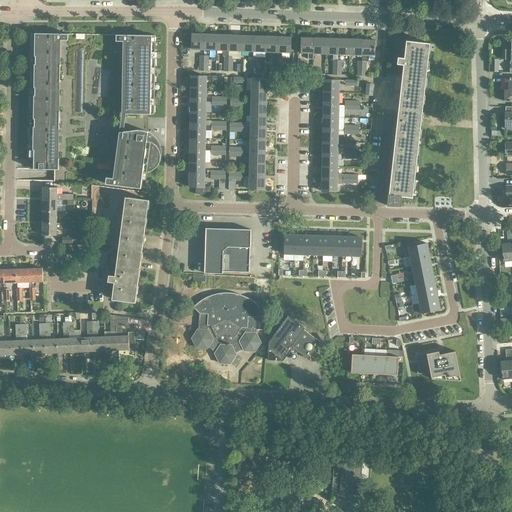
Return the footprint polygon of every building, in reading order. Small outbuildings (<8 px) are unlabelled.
[(34,169),(54,170),(55,170),(57,41),(68,41),(68,34),(35,34),(35,41),(31,40),(29,159),(34,159),(34,169)] [(192,49),(204,50),(205,35),(192,34),(192,49)] [(155,36),(116,35),(116,42),(124,42),(127,42),(126,114),(154,115),(155,36)] [(217,35),(205,35),(204,50),(216,50),(217,35)] [(217,35),(216,50),(229,51),(229,35),(217,35)] [(242,36),(229,35),(229,51),(241,51),(242,36)] [(241,51),(254,52),(254,36),(242,36),(241,51)] [(266,37),(254,36),(254,52),(266,52),(266,37)] [(279,37),(266,37),(266,52),(278,52),(279,37)] [(278,52),(291,53),(291,38),(279,37),(278,52)] [(313,60),(313,54),(314,38),(301,38),(301,53),(308,54),(308,59),(313,60)] [(313,54),(325,54),(326,39),(314,38),(313,54)] [(338,39),(326,39),(325,54),(333,54),(333,60),(338,61),(338,55),(338,39)] [(351,40),(338,39),(338,55),(350,55),(351,40)] [(350,55),(362,55),(363,40),(351,40),(350,55)] [(375,41),(363,40),(362,55),(362,62),(366,62),(368,62),(369,56),(375,56),(375,41)] [(413,198),(430,44),(409,42),(393,194),(388,193),(387,204),(401,206),(402,196),(413,198)] [(333,60),(333,67),(337,67),(337,69),(341,69),(342,61),(338,61),(333,60)] [(362,68),(362,70),(366,70),(366,62),(362,62),(358,61),(358,68),(362,68)] [(337,69),(337,67),(333,67),(333,75),(341,76),(341,69),(337,69)] [(366,76),(366,70),(362,70),(362,68),(358,68),(358,76),(366,76)] [(312,69),(305,69),(305,77),(313,77),(313,73),(312,73),(312,69)] [(320,69),(312,69),(312,73),(313,73),(313,77),(320,77),(320,69)] [(206,76),(191,76),(191,88),(206,88),(206,76)] [(251,90),(266,90),(267,78),(252,78),(251,90)] [(324,80),(324,92),(339,92),(339,80),(324,80)] [(206,88),(191,88),(191,101),(206,101),(206,88)] [(266,103),(266,90),(251,90),(251,103),(266,103)] [(339,92),(324,92),(324,105),(339,105),(339,92)] [(206,101),(191,101),(191,113),(206,113),(206,108),(212,108),(212,105),(212,102),(206,102),(206,101)] [(266,103),(251,103),(251,115),(266,115),(266,103)] [(339,105),(324,105),(324,117),(339,117),(339,105)] [(206,113),(191,113),(190,125),(205,125),(206,113)] [(511,113),(505,113),(505,116),(503,116),(503,124),(505,124),(505,126),(507,126),(507,129),(511,129),(511,113)] [(266,115),(251,115),(251,127),(266,127),(266,115)] [(339,117),(324,117),(323,129),(338,130),(339,117)] [(205,125),(190,125),(190,138),(205,138),(205,131),(211,131),(211,130),(211,126),(205,125)] [(265,140),(266,127),(251,127),(250,140),(265,140)] [(323,129),(323,142),(338,142),(338,130),(323,129)] [(106,178),(105,184),(141,189),(143,174),(146,173),(150,173),(153,171),(156,169),(158,166),(159,163),(160,160),(160,156),(160,153),(158,149),(156,147),(153,144),(150,143),(147,142),(148,132),(145,131),(143,131),(140,130),(137,130),(127,131),(123,132),(122,139),(117,179),(114,179),(106,178)] [(205,138),(190,138),(190,150),(205,150),(205,138)] [(265,140),(250,140),(250,152),(265,152),(265,140)] [(338,142),(323,142),(323,154),(338,154),(338,142)] [(505,154),(505,156),(511,156),(511,142),(505,143),(505,145),(502,145),(502,155),(505,154)] [(205,150),(190,150),(190,162),(205,163),(205,150)] [(265,152),(250,152),(250,164),(265,165),(265,152)] [(338,154),(323,154),(323,166),(338,167),(338,154)] [(205,163),(190,162),(190,175),(205,175),(205,163)] [(265,165),(250,164),(250,177),(265,177),(265,165)] [(323,166),(322,179),(337,179),(338,167),(323,166)] [(205,175),(190,175),(189,187),(196,187),(196,194),(211,194),(211,187),(204,187),(205,175)] [(265,189),(265,177),(250,177),(249,189),(265,189)] [(337,179),(322,179),(322,191),(337,191),(337,179)] [(43,187),(43,199),(57,199),(57,200),(73,200),(73,194),(57,194),(57,188),(43,187)] [(115,300),(135,303),(148,200),(128,198),(115,300)] [(43,199),(43,211),(56,211),(57,205),(73,205),(73,200),(57,200),(57,199),(43,199)] [(43,211),(42,223),(56,223),(56,211),(43,211)] [(62,229),(72,229),(72,224),(61,224),(56,224),(56,223),(42,223),(42,235),(56,235),(56,230),(62,230),(62,229)] [(223,272),(249,272),(250,248),(251,230),(206,228),(205,273),(223,274),(223,272)] [(511,231),(507,232),(508,244),(502,244),(503,262),(511,260),(511,231)] [(284,254),(294,255),(294,236),(284,236),(284,254)] [(304,236),(294,236),(294,255),(303,255),(304,236)] [(313,255),(314,237),(304,236),(303,255),(313,255)] [(323,255),(323,237),(314,237),(313,255),(323,255)] [(323,255),(333,256),(333,237),(323,237),(323,255)] [(343,238),(333,237),(333,256),(342,256),(343,238)] [(342,256),(352,256),(353,238),(343,238),(342,256)] [(362,238),(353,238),(352,256),(362,257),(362,238)] [(408,247),(410,256),(428,253),(426,243),(408,247)] [(430,262),(428,253),(410,256),(412,266),(430,262)] [(412,266),(414,275),(432,272),(430,262),(412,266)] [(35,288),(35,282),(43,281),(42,268),(29,269),(30,282),(29,282),(30,300),(35,300),(34,288),(35,288)] [(16,269),(3,270),(4,283),(17,283),(16,269)] [(29,269),(16,269),(17,283),(29,282),(30,282),(29,269)] [(434,281),(432,272),(414,275),(416,285),(434,281)] [(416,285),(417,295),(436,291),(434,281),(416,285)] [(417,295),(419,304),(438,301),(436,291),(417,295)] [(185,338),(184,361),(205,363),(205,367),(217,368),(217,363),(229,364),(229,368),(242,369),(242,365),(255,366),(256,346),(210,344),(212,306),(221,306),(222,295),(193,293),(192,304),(187,304),(186,325),(190,326),(190,338),(185,338)] [(419,304),(421,314),(440,310),(438,301),(419,304)] [(288,316),(269,342),(268,360),(283,361),(289,353),(291,354),(291,356),(291,357),(292,359),(293,359),(295,360),(296,359),(297,358),(298,356),(297,355),(297,354),(298,351),(308,359),(314,352),(316,351),(315,349),(321,342),(304,330),(305,328),(288,316)] [(106,351),(117,350),(116,320),(110,320),(111,336),(105,336),(106,351)] [(128,320),(116,320),(117,350),(129,350),(128,335),(122,336),(122,326),(128,326),(128,320)] [(94,351),(106,351),(105,336),(98,337),(98,321),(92,321),(93,333),(93,337),(94,351)] [(34,354),(46,353),(45,339),(44,323),(40,323),(39,324),(40,339),(33,340),(34,354)] [(46,353),(58,353),(57,339),(51,339),(50,323),(45,323),(44,323),(45,339),(46,353)] [(22,354),(34,354),(33,340),(27,340),(26,324),(21,324),(21,335),(21,340),(22,354)] [(64,338),(57,339),(58,353),(70,352),(69,338),(69,333),(63,334),(64,338)] [(70,352),(82,352),(81,337),(69,338),(70,352)] [(82,352),(94,351),(93,337),(81,337),(82,352)] [(0,355),(10,355),(9,341),(0,340),(0,355)] [(10,355),(22,354),(21,340),(9,341),(10,355)] [(505,350),(506,361),(501,361),(502,379),(511,377),(511,360),(511,349),(505,350)] [(439,351),(418,355),(417,374),(431,375),(432,380),(461,381),(455,351),(440,354),(439,351)] [(363,373),(364,355),(352,354),(351,373),(363,373)] [(363,373),(374,374),(375,355),(364,355),(363,373)] [(387,356),(375,355),(374,374),(386,375),(387,356)] [(398,375),(399,357),(387,356),(386,375),(398,375)] [(333,480),(332,493),(360,494),(361,482),(362,470),(363,457),(334,455),(334,468),(333,480)]
